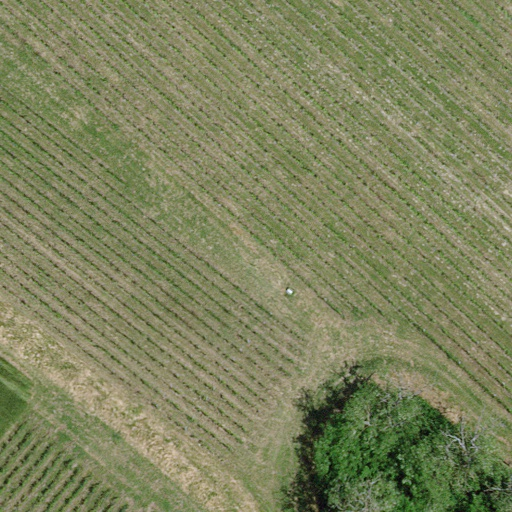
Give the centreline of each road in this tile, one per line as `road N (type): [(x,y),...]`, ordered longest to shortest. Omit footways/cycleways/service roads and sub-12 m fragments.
road 1 (track): [(511,442),(432,375),(403,362),(348,367),(320,391),(289,455),(298,511)]
road 2 (track): [(33,381),(193,511)]
